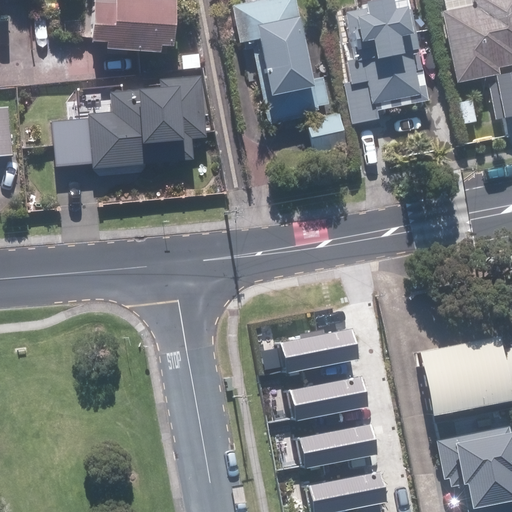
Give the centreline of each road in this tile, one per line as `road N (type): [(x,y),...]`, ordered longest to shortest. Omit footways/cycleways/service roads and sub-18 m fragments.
road 1 (residential): [(175,266),(511,207)]
road 2 (residential): [(219,511),(175,266)]
road 3 (residential): [(0,279),(175,266)]
